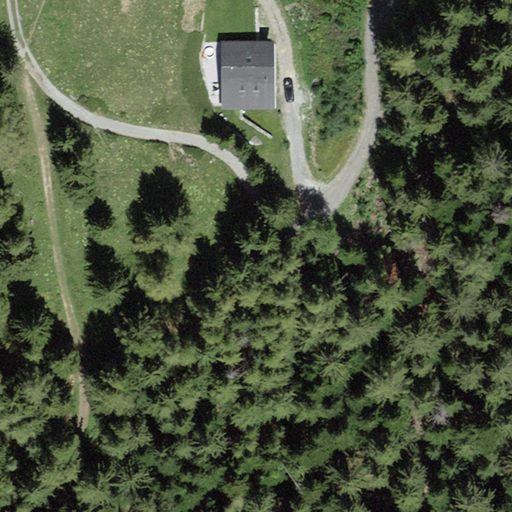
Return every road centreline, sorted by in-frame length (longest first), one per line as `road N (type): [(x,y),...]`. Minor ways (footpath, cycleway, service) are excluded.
road 1 (track): [(24,54),(71,108),(113,127),(204,143),(233,162),(271,216),(289,232),(303,231),(342,190),(369,129),(379,0)]
road 2 (track): [(24,54),(78,376),(59,511)]
